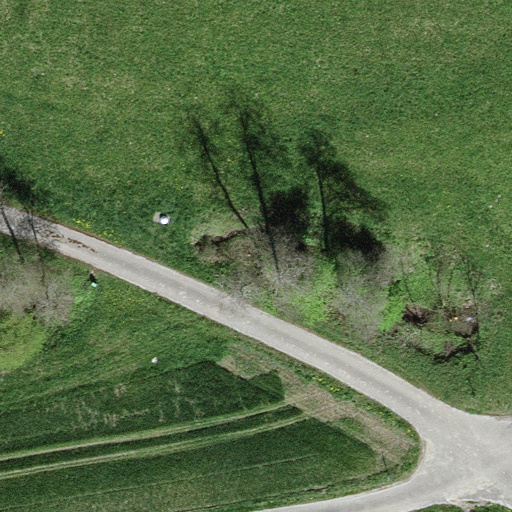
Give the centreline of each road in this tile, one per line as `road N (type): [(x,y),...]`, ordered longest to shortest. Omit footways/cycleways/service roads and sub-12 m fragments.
road 1 (residential): [(491,470),(427,420),(317,357),(0,226)]
road 2 (residential): [(330,511),(491,470)]
